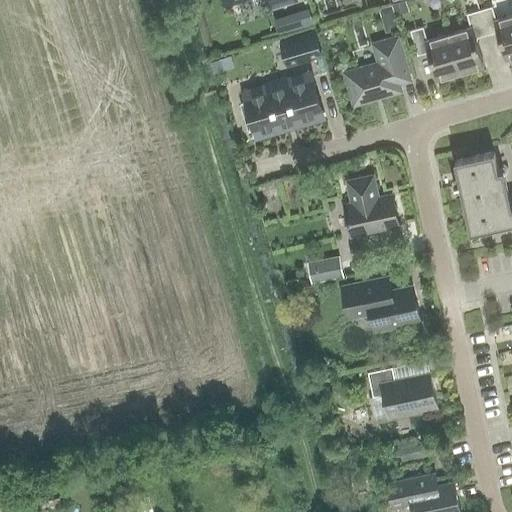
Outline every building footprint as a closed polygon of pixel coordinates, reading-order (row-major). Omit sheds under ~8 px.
[(405,0),(393,3),(396,14),(409,11),(405,0)] [(392,6),(379,9),(383,21),(395,17),(392,6)] [(480,10),(487,35),(498,32),(506,59),(511,57),(511,15),(496,21),(492,7),(480,10)] [(449,35),(460,73),(483,66),(475,38),(487,35),(480,10),(467,14),(471,28),(449,35)] [(302,26),(298,11),(273,18),(278,34),(302,26)] [(437,80),(460,73),(449,35),(427,41),(423,27),(410,31),(418,55),(429,52),(437,80)] [(279,40),(287,67),(324,56),(316,30),(279,40)] [(398,83),(410,80),(398,38),(374,45),(380,63),(346,73),(354,104),(400,91),(398,83)] [(256,133),(322,114),(311,78),(287,85),(285,79),(268,84),(270,90),(246,97),(247,102),(242,104),(249,129),(255,128),(256,133)] [(511,207),(507,209),(495,152),(455,161),(471,233),(511,223),(511,207)] [(345,206),(351,235),(399,225),(392,195),(379,198),(373,175),(347,181),(352,204),(345,206)] [(340,256),(308,263),(312,285),(344,278),(340,256)] [(299,279),(286,281),(287,287),(293,285),(300,284),(299,279)] [(374,325),(379,328),(419,320),(413,288),(383,294),(380,280),(348,287),(353,311),(359,314),(371,311),(374,325)] [(300,284),(293,285),(295,294),(300,293),(301,296),(317,293),(315,284),(302,287),(301,284),(300,284)] [(388,417),(437,406),(430,373),(395,381),(392,368),(368,373),(373,397),(384,395),(388,417)] [(423,443),(389,450),(390,456),(400,454),(401,460),(426,455),(423,443)] [(413,511),(459,511),(454,483),(437,486),(434,473),(388,483),(393,508),(412,504),(413,511)]
